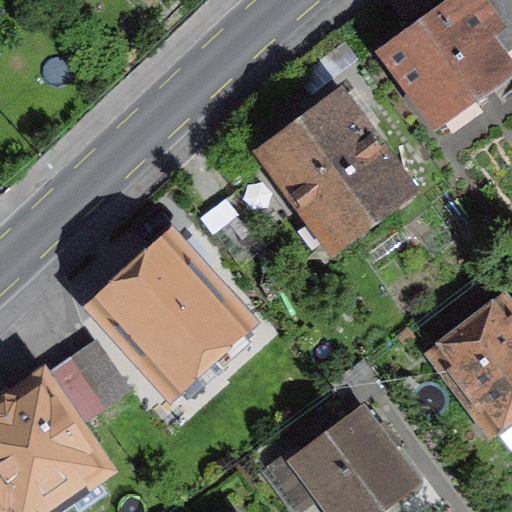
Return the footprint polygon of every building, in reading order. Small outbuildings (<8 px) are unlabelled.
[(511,58),(474,0),(379,61),(436,148),(511,98),(511,58)] [(346,99),(253,164),(329,272),(422,207),(346,99)] [(162,252),(88,320),(174,413),(248,346),(162,252)] [(511,317),(504,307),(439,356),(511,450),(511,317)] [(53,386),(0,418),(0,511),(66,511),(114,483),(53,386)] [(368,511),(409,482),(361,418),(302,463),(326,494),(339,511),(368,511)] [(326,494),(302,463),(292,450),(269,467),(303,511),(326,494)]
